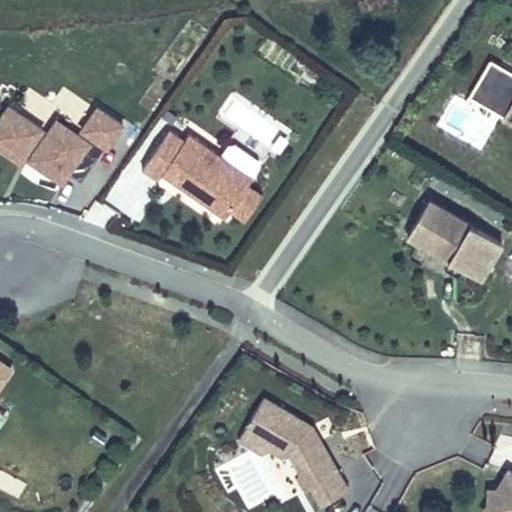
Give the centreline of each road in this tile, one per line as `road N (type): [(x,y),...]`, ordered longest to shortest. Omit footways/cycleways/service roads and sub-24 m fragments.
road 1 (residential): [(251,313),(467,0)]
road 2 (residential): [(511,392),(360,376),(251,313)]
road 3 (residential): [(251,313),(49,236),(0,230)]
road 4 (track): [(251,313),(128,487),(119,511)]
